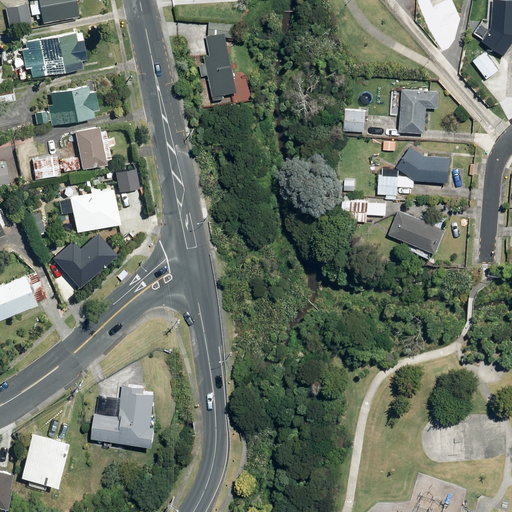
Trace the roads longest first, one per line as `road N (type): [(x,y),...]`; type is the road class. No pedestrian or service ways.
road 1 (secondary): [(196,261),(141,0)]
road 2 (secondary): [(192,511),(214,458),(215,416),(196,261)]
road 3 (secondary): [(196,261),(128,300),(62,361),(0,402)]
road 4 (residential): [(511,138),(491,179),(487,264)]
